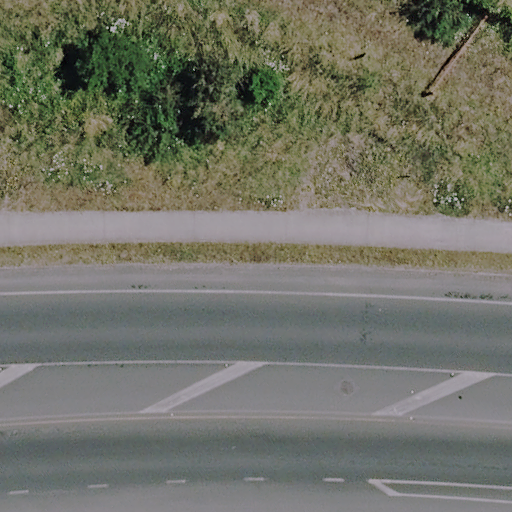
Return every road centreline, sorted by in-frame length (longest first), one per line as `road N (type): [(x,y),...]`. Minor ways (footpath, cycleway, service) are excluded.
road 1 (tertiary): [(0,410),(230,400),(511,419)]
road 2 (track): [(511,69),(478,47),(329,0)]
